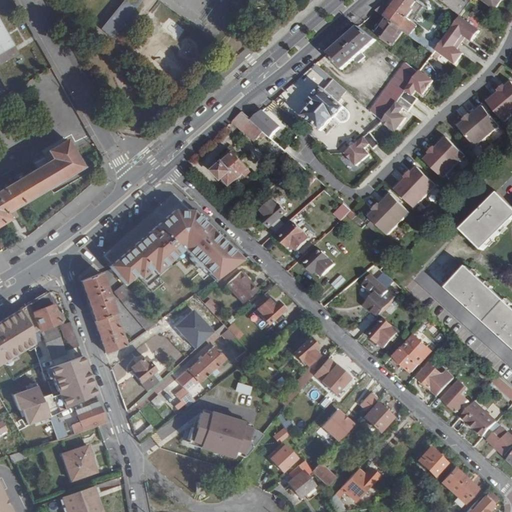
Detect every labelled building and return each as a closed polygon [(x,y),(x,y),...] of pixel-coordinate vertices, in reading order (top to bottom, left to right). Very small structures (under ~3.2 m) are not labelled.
[(111,37),(140,0),(139,0),(125,0),(101,30),(111,37)] [(393,8),(386,18),(405,33),(411,37),(417,28),(409,21),(415,12),(413,10),(418,4),(412,0),(398,0),(392,8),(393,8)] [(440,0),(462,16),(470,7),(475,0),(440,0)] [(483,0),(499,12),(506,2),(504,0),(483,0)] [(480,31),(462,17),(449,33),(461,43),(466,37),(473,42),(480,31)] [(405,33),(386,18),(378,28),(381,31),(378,35),(394,47),(405,33)] [(8,35),(0,21),(0,64),(19,54),(8,35)] [(377,42),(359,28),(329,55),(343,70),(355,60),(359,64),(366,58),(362,54),(377,42)] [(461,43),(449,33),(436,51),(455,65),(463,55),(456,50),(461,43)] [(400,96),(419,72),(408,65),(370,112),(379,120),(400,96)] [(433,81),(420,70),(419,72),(400,96),(412,105),(416,98),(412,95),(416,90),(423,94),(433,81)] [(47,74),(32,83),(41,99),(57,90),(47,74)] [(347,92),(333,81),(325,90),(322,89),(313,98),(318,101),(312,107),(304,115),(324,133),(337,119),(341,122),(345,123),(349,120),(351,114),(338,103),(347,92)] [(498,93),(511,108),(511,84),(505,89),(504,88),(498,93)] [(506,124),(511,118),(511,108),(498,93),(492,98),(493,99),(488,105),(505,125),(506,124)] [(406,111),(412,105),(400,96),(379,120),(392,131),(403,118),(398,113),(401,108),(406,111)] [(318,101),(313,98),(308,104),(312,107),(318,101)] [(469,115),(487,137),(499,127),(483,107),(477,112),(475,110),(469,115)] [(262,113),(252,122),(269,137),(271,139),(280,128),(262,113)] [(269,137),(252,122),(243,114),(232,125),(242,134),(245,131),(257,142),(262,138),(265,140),(269,137)] [(475,147),(487,137),(469,115),(463,120),(464,122),(459,127),(475,147)] [(368,132),(349,153),(347,155),(359,166),(371,154),(365,148),(369,144),(373,147),(379,142),(368,132)] [(433,147),(453,167),(464,156),(445,137),(440,143),(438,142),(433,147)] [(83,168),(68,140),(48,151),(53,159),(0,190),(0,225),(17,215),(14,208),(83,168)] [(442,178),(453,167),(433,147),(427,153),(428,154),(423,160),(442,178)] [(221,160),(225,165),(235,156),(231,152),(221,160)] [(235,156),(225,165),(218,173),(225,183),(229,179),(233,184),(250,170),(236,155),(235,156)] [(403,176),(424,197),(435,186),(415,167),(410,173),(408,171),(403,176)] [(319,181),(309,172),(301,180),(309,189),(313,186),(319,181)] [(412,208),(424,197),(403,176),(397,182),(399,184),(394,189),(412,208)] [(229,179),(225,183),(230,187),(233,184),(229,179)] [(377,203),(397,223),(408,212),(389,194),(384,200),(382,198),(377,203)] [(511,213),(495,197),(463,231),(484,251),(511,222),(511,213)] [(264,221),(277,234),(279,233),(285,227),(279,220),(286,213),(278,206),(277,208),(272,202),(262,211),(264,214),(267,217),(264,221)] [(387,234),(397,223),(377,203),(371,209),(373,210),(368,216),(387,234)] [(337,215),(342,221),(346,218),(353,211),(346,206),(337,215)] [(173,211),(150,231),(109,267),(124,285),(136,275),(147,287),(186,253),(215,283),(243,263),(192,212),(173,211)] [(349,221),(356,215),(353,211),(346,218),(349,221)] [(285,227),(279,233),(283,238),(283,240),(291,248),(294,246),(298,250),(299,249),(310,238),(298,226),(293,230),(288,224),(285,227)] [(322,250),(308,264),(320,277),(336,263),(322,250)] [(476,305),(511,337),(511,307),(467,267),(448,289),(472,310),(476,305)] [(102,275),(81,281),(107,355),(127,346),(102,275)] [(337,289),(347,280),(342,275),(332,284),(337,289)] [(381,318),(403,294),(395,287),(391,291),(375,276),(367,284),(383,300),(373,310),(381,318)] [(244,277),(226,293),(239,308),(258,292),(244,277)] [(158,323),(124,285),(114,294),(147,331),(158,323)] [(58,312),(50,292),(21,310),(26,320),(35,315),(53,359),(68,354),(56,326),(63,323),(61,319),(64,317),(61,311),(58,312)] [(273,305),(264,296),(252,307),(254,309),(258,306),(259,309),(258,310),(261,314),(260,316),(268,324),(274,320),(279,324),(288,316),(276,303),(273,305)] [(206,303),(215,313),(220,308),(211,298),(206,303)] [(511,345),(511,337),(476,305),(472,310),(511,345)] [(227,330),(216,318),(212,321),(220,330),(223,333),(227,330)] [(442,328),(432,318),(426,323),(438,333),(442,328)] [(384,338),(389,342),(397,333),(393,328),(394,326),(388,319),(373,335),(380,341),(384,338)] [(238,339),(244,336),(235,322),(229,326),(238,339)] [(82,353),(72,324),(62,327),(73,356),(82,353)] [(218,332),(207,341),(212,346),(222,337),(218,332)] [(239,342),(229,332),(223,337),(233,347),(239,342)] [(419,337),(406,351),(409,353),(414,348),(419,353),(415,358),(421,364),(434,351),(419,337)] [(385,346),(389,342),(384,338),(380,341),(385,346)] [(311,339),(294,355),(299,362),(303,359),(310,366),(320,356),(314,349),(317,346),(311,339)] [(216,347),(177,381),(185,389),(176,396),(182,403),(176,408),(179,412),(186,406),(189,409),(197,402),(190,393),(213,373),(216,376),(220,373),(219,372),(225,367),(223,365),(228,360),(216,347)] [(409,353),(406,351),(400,358),(415,372),(421,364),(415,358),(419,353),(414,348),(409,353)] [(135,376),(150,392),(160,383),(153,375),(156,372),(145,359),(134,368),(137,373),(135,376)] [(433,364),(420,377),(433,388),(436,385),(438,387),(444,381),(441,380),(445,376),(433,364)] [(337,365),(321,381),(334,393),(350,378),(337,365)] [(157,387),(161,392),(175,379),(170,375),(157,387)] [(294,390),(299,394),(311,379),(306,375),(294,390)] [(501,387),(505,382),(500,376),(495,382),(501,387)] [(456,385),(453,383),(441,396),(458,411),(470,398),(462,391),(466,385),(461,381),(456,385)] [(238,382),(235,391),(250,395),(253,386),(238,382)] [(511,397),(511,387),(505,382),(501,387),(511,397)] [(313,388),(308,396),(316,401),(321,393),(313,388)] [(150,402),(158,410),(166,402),(159,394),(150,402)] [(326,397),(319,404),(323,409),(331,402),(326,397)] [(506,414),(511,407),(504,401),(498,407),(506,414)] [(395,413),(388,406),(384,409),(378,403),(364,417),(380,432),(394,417),(392,416),(395,413)] [(463,416),(486,436),(498,423),(475,403),(463,416)] [(275,412),(278,418),(281,414),(285,409),(281,404),(275,412)] [(85,431),(107,423),(100,405),(93,407),(94,413),(80,418),(82,423),(85,431)] [(285,409),(281,414),(288,426),(294,423),(286,408),(285,409)] [(194,430),(190,443),(204,447),(203,451),(237,460),(238,456),(239,453),(250,456),(264,437),(259,432),(254,431),(251,439),(210,427),(213,415),(206,413),(205,417),(203,416),(198,432),(194,430)] [(255,427),(213,415),(210,427),(251,439),(254,431),(255,427)] [(498,423),(486,436),(504,452),(511,443),(511,431),(510,433),(499,422),(498,423)] [(76,434),(85,431),(82,423),(74,426),(76,434)] [(57,441),(76,434),(74,426),(55,433),(57,441)] [(280,444),(291,437),(285,428),(274,435),(280,444)] [(145,429),(137,436),(142,442),(150,436),(145,429)] [(285,445),(271,460),(284,472),(298,458),(285,445)] [(89,446),(64,456),(73,482),(83,478),(82,475),(94,471),(90,459),(93,459),(89,446)] [(431,447),(420,459),(434,474),(446,462),(431,447)] [(156,466),(196,480),(201,464),(162,450),(156,466)] [(25,452),(10,457),(13,464),(27,459),(25,452)] [(319,462),(312,470),(327,484),(334,476),(319,462)] [(453,492),(467,478),(456,468),(442,482),(453,492)] [(336,494),(340,497),(346,490),(358,500),(364,493),(356,486),(365,476),(358,469),(351,477),(344,484),(336,494)] [(372,469),(365,476),(356,486),(364,493),(380,477),(372,469)] [(306,471),(291,483),(303,496),(317,485),(306,471)] [(345,472),(338,479),(344,484),(351,477),(345,472)] [(478,489),(467,478),(453,492),(465,502),(478,489)] [(338,479),(325,492),(330,500),(336,494),(344,484),(338,479)] [(13,511),(0,484),(0,511),(13,511)] [(99,496),(96,487),(66,498),(70,511),(98,511),(94,498),(99,496)] [(330,500),(337,511),(343,511),(347,511),(340,497),(336,494),(330,500)] [(104,511),(99,496),(94,498),(98,511),(104,511)] [(427,496),(422,501),(428,508),(433,503),(427,496)] [(476,511),(474,509),(486,498),(484,496),(468,511),(476,511)] [(487,511),(494,506),(486,498),(474,509),(476,511),(487,511)]
